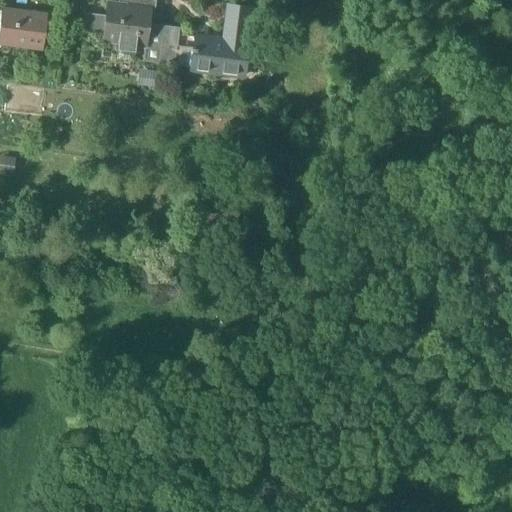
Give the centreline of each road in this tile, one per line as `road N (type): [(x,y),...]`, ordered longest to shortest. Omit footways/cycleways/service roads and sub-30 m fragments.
road 1 (track): [(383,415),(359,147),(357,0)]
road 2 (track): [(383,415),(0,342)]
